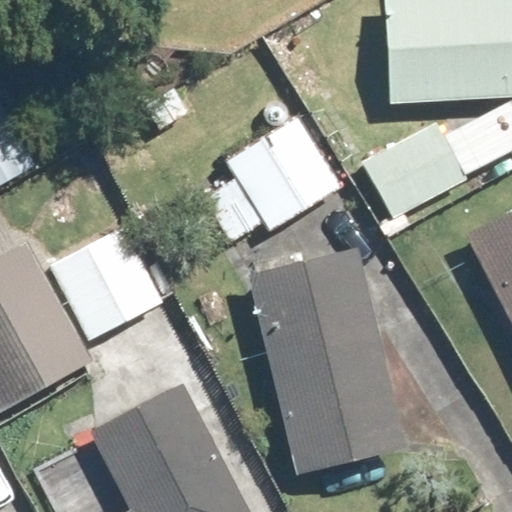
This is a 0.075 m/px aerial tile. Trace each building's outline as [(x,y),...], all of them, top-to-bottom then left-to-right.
[(511,0),(366,0),(367,104),(511,103),(511,0)] [(0,98),(0,190),(36,172),(0,98)] [(511,153),(511,128),(498,104),(447,135),(435,116),(351,166),(388,227),(511,153)] [(224,186),(196,205),(226,248),(253,229),(261,240),(332,191),(284,121),(213,169),(224,186)] [(511,218),(464,248),(511,325),(511,218)] [(23,243),(0,255),(0,420),(85,365),(23,243)] [(358,254),(237,277),(276,477),(397,454),(358,254)] [(79,434),(119,511),(235,511),(174,386),(79,434)]
